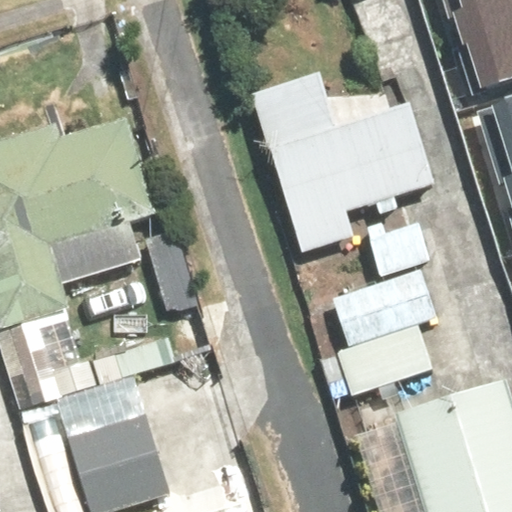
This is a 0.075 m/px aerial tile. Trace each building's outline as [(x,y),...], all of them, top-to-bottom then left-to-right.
[(511,0),(442,0),(471,90),(511,76),(511,0)] [(327,131),(318,103),(310,78),(242,99),(291,259),(305,255),(346,241),(338,217),(400,198),(424,190),(398,109),(327,131)] [(511,93),(480,103),(511,202),(511,93)] [(86,326),(81,306),(56,312),(37,247),(112,225),(143,215),(117,123),(102,127),(49,144),(45,130),(0,143),(0,336),(16,390),(99,365),(86,326)] [(373,279),(409,268),(422,264),(411,229),(380,239),(377,227),(358,233),(363,251),(373,279)] [(178,235),(142,245),(163,321),(199,311),(178,235)] [(339,348),(409,325),(427,320),(413,275),(324,305),(339,348)] [(341,400),(389,384),(425,373),(411,331),(328,356),(341,400)] [(511,511),(511,435),(496,385),(400,416),(385,421),(412,511),(511,511)] [(27,412),(35,442),(117,419),(108,390),(27,412)] [(80,511),(122,511),(152,504),(162,501),(139,419),(60,441),(80,511)]
